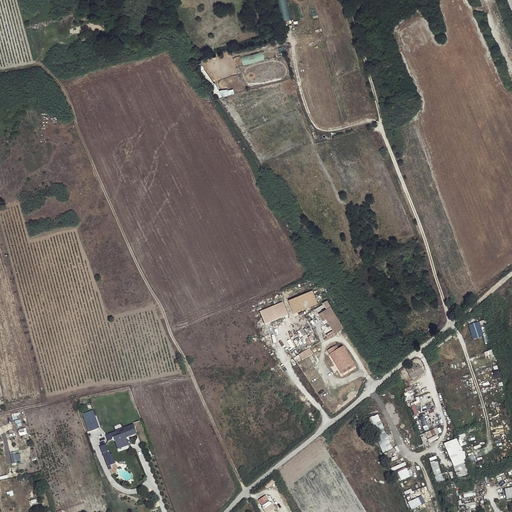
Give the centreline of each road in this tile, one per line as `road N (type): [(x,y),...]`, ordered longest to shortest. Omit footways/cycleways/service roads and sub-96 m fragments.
road 1 (track): [(245,492),(65,94),(38,64),(0,72)]
road 2 (track): [(451,324),(380,125),(314,124),(289,29)]
road 3 (unclassified): [(511,275),(226,511)]
road 4 (track): [(380,125),(349,0)]
